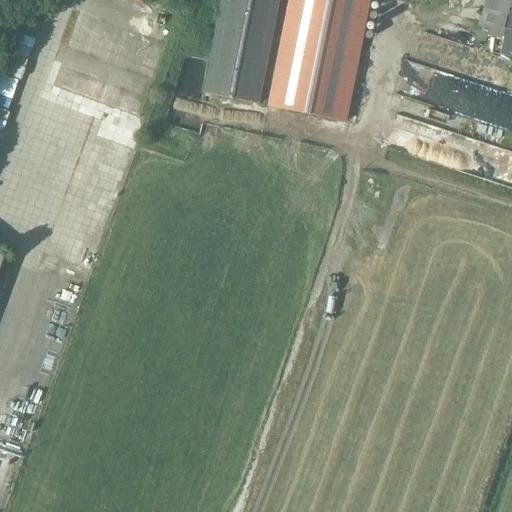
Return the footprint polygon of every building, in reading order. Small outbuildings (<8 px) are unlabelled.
[(220,0),(202,94),(259,104),(279,0),(220,0)] [(290,0),(270,106),(346,121),(369,0),(290,0)] [(511,0),(487,0),(475,49),(511,58),(511,0)] [(0,114),(4,115),(11,93),(0,90),(0,114)] [(54,288),(77,290),(79,279),(55,277),(54,288)] [(47,305),(45,315),(67,321),(69,311),(47,305)] [(31,330),(24,351),(45,358),(52,338),(31,330)] [(34,394),(37,383),(30,380),(33,369),(23,366),(20,377),(13,375),(10,387),(34,394)] [(8,390),(6,401),(31,405),(32,394),(8,390)]
